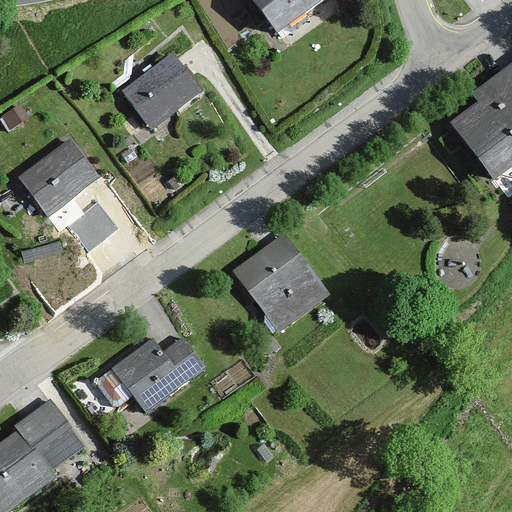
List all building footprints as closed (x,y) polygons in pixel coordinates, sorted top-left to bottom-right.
[(250,0),(247,3),(281,52),(339,4),(336,0),(250,0)] [(121,99),(151,141),(202,104),(172,62),(121,99)] [(451,125),(495,185),(511,172),(511,67),(472,97),(477,105),(451,125)] [(28,105),(9,110),(12,123),(31,119),(28,105)] [(16,185),(50,227),(95,192),(104,185),(70,142),(16,185)] [(235,277),(278,336),(332,298),(288,238),(235,277)] [(157,341),(119,371),(149,423),(211,378),(188,339),(166,356),(157,341)] [(52,406),(0,445),(0,511),(20,511),(88,462),(52,406)]
